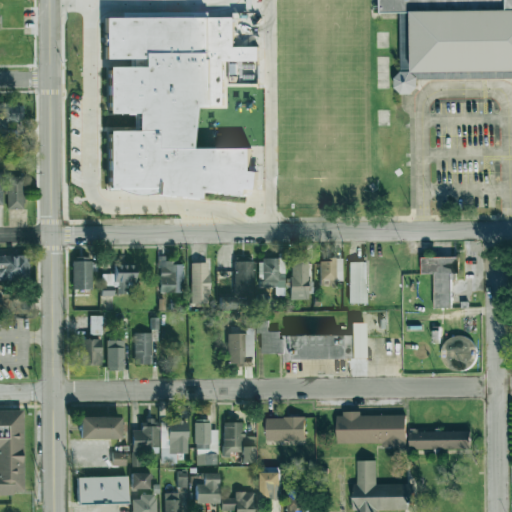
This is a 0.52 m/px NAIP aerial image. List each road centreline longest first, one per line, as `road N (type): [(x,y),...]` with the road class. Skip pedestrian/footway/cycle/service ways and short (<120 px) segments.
road 1 (residential): [(511,229),(0,234)]
road 2 (secondary): [(48,0),(52,511)]
road 3 (residential): [(511,392),(0,393)]
road 4 (residential): [(496,511),(493,230)]
